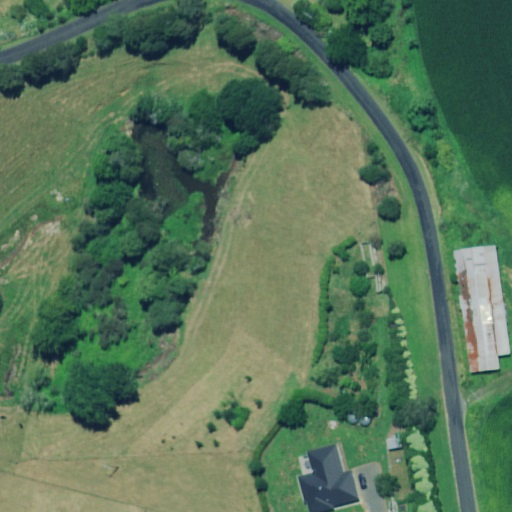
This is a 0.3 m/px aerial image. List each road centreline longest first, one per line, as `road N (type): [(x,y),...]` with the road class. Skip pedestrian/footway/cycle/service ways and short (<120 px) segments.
road 1 (unclassified): [(263,0),(322,42),(374,102),(428,196),(472,511)]
road 2 (unclassified): [(0,50),(122,0)]
